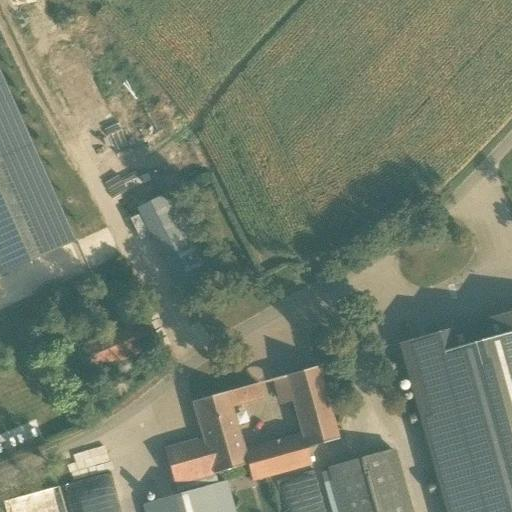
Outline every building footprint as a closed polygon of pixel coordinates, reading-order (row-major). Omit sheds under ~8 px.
[(0,275),(76,242),(75,241),(74,241),(0,74),(0,275)] [(185,300),(221,282),(175,191),(139,209),(185,300)] [(108,327),(139,313),(123,277),(92,291),(108,327)] [(511,312),(401,344),(448,511),(480,511),(511,503),(511,312)] [(157,345),(149,327),(143,315),(74,346),(87,376),(157,345)] [(340,442),(318,367),(273,380),(278,396),(290,393),(302,433),(245,450),(233,409),(263,400),(258,384),(193,403),(203,439),(169,449),(179,485),(178,485),(180,494),(143,505),(144,511),(236,511),(228,481),(221,483),(219,477),(250,468),(255,484),(312,468),(307,452),(340,442)] [(411,511),(395,450),(333,467),(336,479),(327,482),(334,511),(411,511)] [(6,511),(122,511),(114,473),(4,500),(6,511)]
